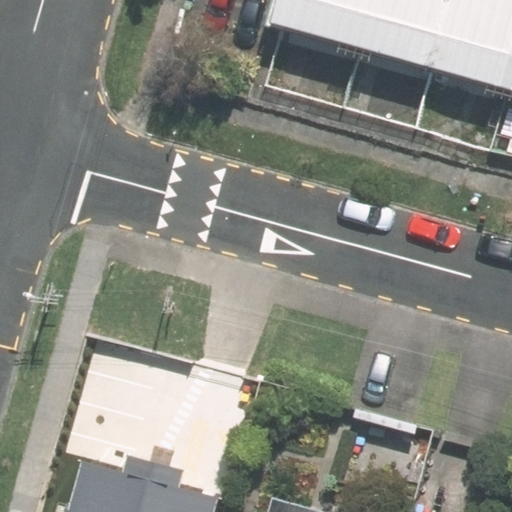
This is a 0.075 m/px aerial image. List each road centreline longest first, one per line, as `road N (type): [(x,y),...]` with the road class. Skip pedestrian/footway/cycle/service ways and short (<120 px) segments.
road 1 (residential): [(0,145),(511,289)]
road 2 (residential): [(41,0),(0,143)]
